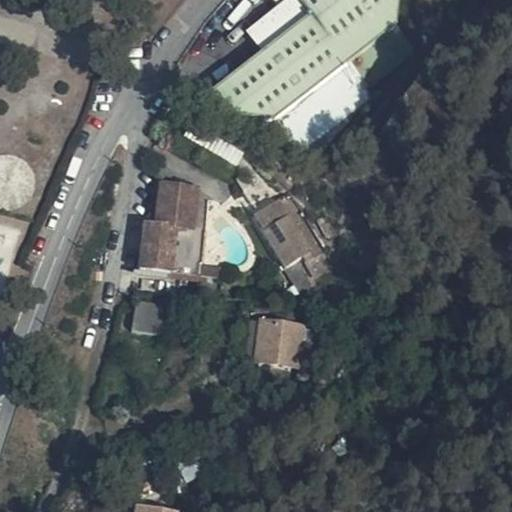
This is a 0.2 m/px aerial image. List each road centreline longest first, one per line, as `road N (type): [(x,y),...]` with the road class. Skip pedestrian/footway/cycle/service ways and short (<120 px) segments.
road 1 (unclassified): [(6,408),(93,171),(152,70),(206,0)]
road 2 (unknown): [(0,37),(152,70)]
